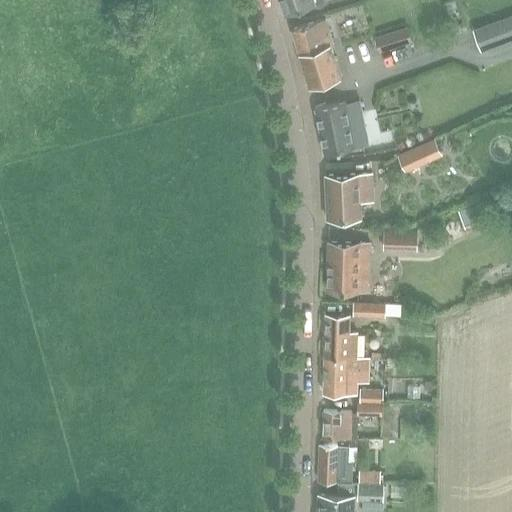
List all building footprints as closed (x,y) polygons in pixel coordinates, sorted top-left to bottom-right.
[(280,0),(285,12),(317,0),(280,0)] [(511,13),(473,28),(481,49),(504,41),(503,36),(511,32),(511,13)] [(325,17),(291,28),(309,85),(340,76),(329,39),(332,39),(325,17)] [(407,26),(375,36),(380,50),(411,39),(407,26)] [(359,98),(315,107),(324,151),(361,143),(355,114),(362,112),(359,98)] [(434,137),(398,154),(406,169),(441,153),(434,137)] [(372,171),(325,173),(327,217),(361,216),(360,199),(373,198),(372,171)] [(384,227),(384,247),(416,248),(417,228),(384,227)] [(358,289),(359,256),(369,256),(370,241),(328,240),(326,288),(358,289)] [(385,293),(384,307),(397,308),(398,293),(385,293)] [(354,300),(354,313),(384,314),(384,301),(354,300)] [(326,312),(325,354),(372,356),(372,355),(357,355),(358,329),(350,329),(350,312),(326,312)] [(371,377),(372,356),(325,354),(324,390),(357,391),(358,376),(371,377)] [(361,388),(360,401),(382,402),(382,388),(362,388),(361,388)] [(382,414),(382,402),(360,401),(357,401),(357,411),(352,410),(352,409),(323,408),(322,436),(358,437),(359,413),(382,414)] [(360,418),(362,431),(378,428),(375,415),(360,418)] [(320,443),(318,479),(319,480),(336,480),(352,481),(352,460),(348,460),(349,445),(337,445),(337,443),(320,443)] [(359,468),(359,479),(379,480),(379,469),(359,468)] [(359,482),(358,498),(382,498),(383,482),(359,482)] [(317,511),(353,511),(354,494),(318,493),(317,511)]
